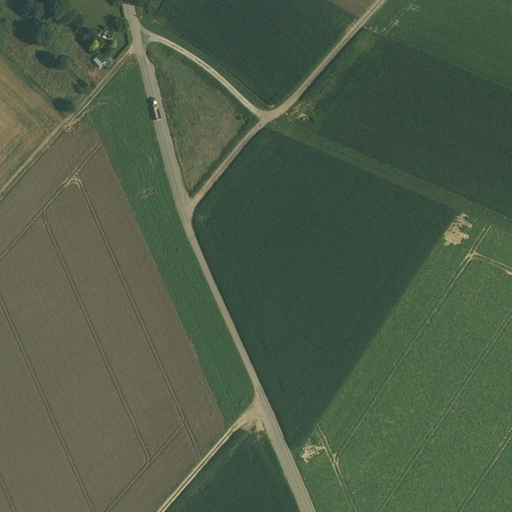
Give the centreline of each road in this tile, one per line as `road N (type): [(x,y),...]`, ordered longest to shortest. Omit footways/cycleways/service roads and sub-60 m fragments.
road 1 (unclassified): [(135,27),(183,217),(311,511)]
road 2 (track): [(265,117),(511,228)]
road 3 (track): [(0,198),(138,44)]
road 4 (track): [(380,0),(281,111),(265,117)]
road 5 (track): [(137,35),(149,33),(192,57),(265,117)]
road 6 (track): [(260,395),(159,511)]
road 7 (track): [(183,217),(265,117)]
